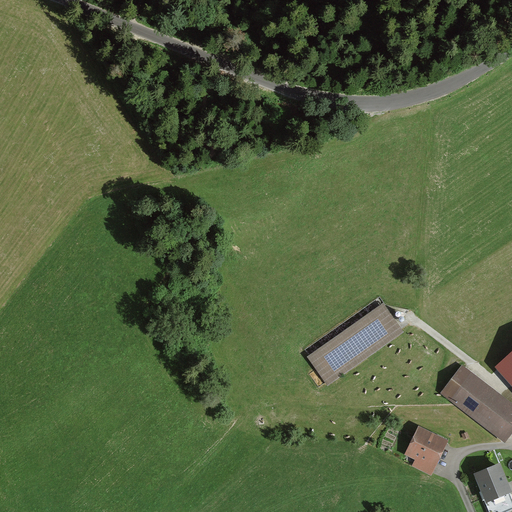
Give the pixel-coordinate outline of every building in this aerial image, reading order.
[(383,304),(307,358),(328,387),(404,333),(383,304)] [(511,353),(495,368),(511,386),(511,353)] [(511,434),(511,404),(462,366),(440,394),(505,444),(511,434)] [(449,442),(418,427),(404,456),(415,461),(412,468),(431,477),(449,442)] [(511,492),(500,465),(474,476),(486,505),(511,494),(511,492)]
